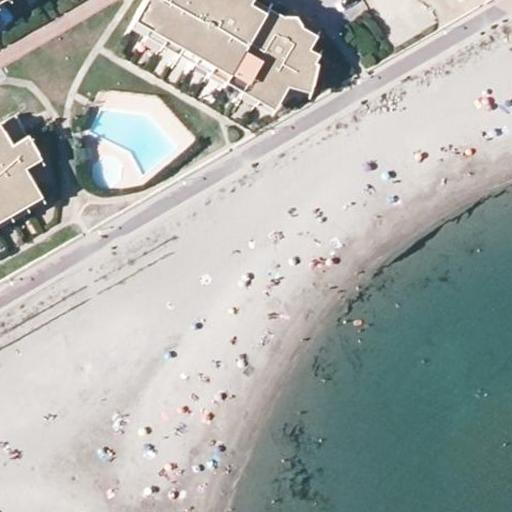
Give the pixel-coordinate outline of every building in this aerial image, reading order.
[(144,0),(133,19),(183,47),(209,0),(144,0)] [(209,0),(183,47),(230,73),(263,15),(247,7),(251,0),(209,0)] [(253,0),(251,0),(247,7),(263,15),(267,7),(253,0)] [(267,7),(263,15),(279,24),(282,16),(267,7)] [(278,100),(287,86),(289,79),(311,84),(316,65),(315,61),(305,55),(309,49),(312,43),(296,34),(300,27),(294,16),(282,16),(279,24),(263,15),(230,73),(278,100)] [(133,19),(129,27),(178,55),(183,47),(133,19)] [(300,27),(296,34),(312,43),(315,36),(300,27)] [(225,82),(230,73),(183,47),(178,55),(225,82)] [(309,49),(305,55),(315,61),(318,55),(309,49)] [(230,73),(225,82),(273,109),(278,100),(230,73)] [(289,79),(287,86),(309,92),(311,84),(289,79)] [(0,208),(35,188),(25,168),(20,159),(35,151),(19,121),(2,130),(0,131),(0,208)] [(20,159),(25,168),(39,159),(35,151),(20,159)] [(0,219),(40,196),(35,188),(0,208),(0,219)]
